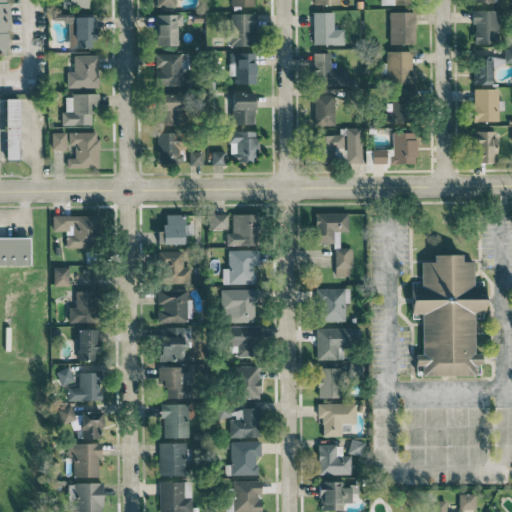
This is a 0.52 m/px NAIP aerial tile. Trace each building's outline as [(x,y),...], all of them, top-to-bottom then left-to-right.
[(61,0),(61,7),(88,8),(88,0),(61,0)] [(498,10),(473,10),(473,43),(498,43),(498,10)] [(389,44),(411,43),(411,11),(388,12),(389,44)] [(312,44),(343,44),(343,28),(333,28),(333,12),(312,12),(312,44)] [(230,46),(254,45),(253,27),(256,26),(256,13),(229,14),(230,46)] [(156,45),(178,45),(178,14),(156,14),(156,45)] [(68,47),(91,48),(91,39),(95,39),(96,17),(74,16),(74,26),(69,26),(68,47)] [(411,51),(386,51),(386,83),(415,83),(415,68),(411,68),(411,51)] [(256,53),(229,52),(229,75),(234,75),(234,83),(255,84),(256,53)] [(330,52),(313,52),(312,85),(348,85),(348,67),(330,67),(330,52)] [(186,53),(154,54),(155,86),(182,85),(181,59),(186,59),(186,53)] [(98,87),(97,54),(73,55),(74,71),(66,71),(66,87),(98,87)] [(491,55),(473,56),(473,84),(492,84),(491,55)] [(472,89),(473,121),(498,121),(497,88),(472,89)] [(385,122),(410,123),(411,91),(392,90),(392,103),(386,103),(385,122)] [(254,93),(231,92),(230,123),(253,124),(254,93)] [(61,124),(91,125),(91,105),(98,105),(98,94),(64,93),(64,111),(61,111),(61,124)] [(179,125),(180,94),(156,93),(155,124),(179,125)] [(333,94),(313,95),(314,125),(334,125),(333,94)] [(18,99),(5,99),(6,159),(19,159),(18,99)] [(360,162),(361,128),(347,127),(345,162),(360,162)] [(256,131),(229,130),(228,161),(256,161),(256,131)] [(496,131),(476,130),(475,162),(495,162),(496,131)] [(68,132),(68,145),(74,145),(74,157),(66,158),(66,168),(98,167),(97,131),(68,132)] [(51,149),(65,149),(65,132),(51,132),(51,149)] [(155,162),(178,163),(179,132),(156,132),(155,162)] [(387,164),(415,163),(415,132),(392,132),(392,149),(371,149),(371,163),(387,163),(387,164)] [(344,147),(343,134),(318,135),(319,163),(334,163),(334,148),(344,147)] [(189,165),(202,165),(202,151),(189,151),(189,165)] [(224,151),(211,151),(211,164),(224,165),(224,151)] [(314,212),(315,243),(334,243),(334,276),(351,276),(351,248),(339,248),(338,231),(347,231),(347,212),(314,212)] [(232,232),(225,233),(225,245),(257,244),(256,213),(231,214),(232,232)] [(185,243),(185,234),(193,234),(192,223),(184,224),(184,214),(164,214),(164,230),(157,230),(157,244),(185,243)] [(226,214),(208,214),(208,229),(227,228),(226,214)] [(98,215),(52,215),(51,231),(65,231),(65,248),(98,248),(98,215)] [(29,237),(0,237),(0,264),(29,265),(29,237)] [(258,249),(228,250),(228,283),(254,283),(254,265),(258,265),(258,249)] [(159,251),(160,284),(189,283),(189,267),(183,267),(182,250),(159,251)] [(421,262),(421,284),(411,284),(411,315),(420,315),(421,353),(415,354),(415,363),(423,363),(423,373),(472,373),(472,363),(480,363),(481,354),(473,354),(473,313),(484,313),(485,285),(473,285),(473,262),(461,262),(461,254),(434,254),(434,262),(421,262)] [(53,286),(68,285),(68,266),(52,267),(53,286)] [(344,321),(344,302),(349,302),(349,288),(319,287),(319,321),(344,321)] [(157,290),(157,307),(157,322),(190,321),(190,299),(187,299),(187,289),(157,290)] [(254,322),(254,302),(257,302),(257,289),(226,289),(227,322),(254,322)] [(67,322),(96,321),(95,290),(74,291),(75,307),(67,307),(67,322)] [(252,356),(252,347),(259,347),(259,326),(226,325),(226,351),(236,351),(236,356),(252,356)] [(184,327),(166,326),(165,340),(160,340),(159,360),(183,361),(184,327)] [(336,359),(336,346),(352,346),(352,328),(316,327),(315,359),(336,359)] [(77,360),(98,360),(98,329),(76,329),(77,360)] [(349,378),(360,378),(360,364),(349,364),(349,378)] [(60,385),(73,380),(68,366),(55,371),(60,385)] [(259,366),(236,366),(235,398),(258,398),(259,366)] [(157,368),(157,384),(163,384),(164,398),(192,397),(192,367),(157,368)] [(340,397),(339,367),(316,368),(317,397),(340,397)] [(78,372),(78,387),(66,388),(67,400),(100,400),(100,372),(78,372)] [(162,437),(187,437),(187,403),(161,403),(162,437)] [(316,403),(316,417),(321,417),(321,436),(340,436),(340,423),(355,422),(354,403),(316,403)] [(101,412),(73,414),(72,405),(61,406),(63,430),(80,428),(81,439),(99,437),(98,427),(102,427),(101,412)] [(258,407),(242,408),(242,419),(228,419),(228,437),(259,436),(258,407)] [(361,455),(363,441),(349,439),(347,453),(361,455)] [(225,475),(256,474),(256,455),(260,455),(260,440),(230,441),(230,466),(225,466),(225,475)] [(158,443),(159,475),(186,474),(185,442),(158,443)] [(99,476),(100,443),(67,443),(66,456),(73,456),(72,476),(99,476)] [(341,444),(317,445),(317,475),(350,474),(349,455),(341,455),(341,444)] [(260,511),(261,500),(260,500),(260,480),(232,480),(232,489),(226,489),(225,511),(260,511)] [(190,511),(190,481),(159,481),(158,511),(190,511)] [(318,481),(318,510),(341,509),(341,503),(351,502),(350,493),(357,493),(357,485),(341,485),(341,481),(318,481)] [(74,511),(102,511),(102,482),(74,483),(74,511)] [(462,511),(463,509),(475,509),(475,494),(458,494),(457,511),(445,511),(445,500),(432,500),(432,511),(462,511)]
